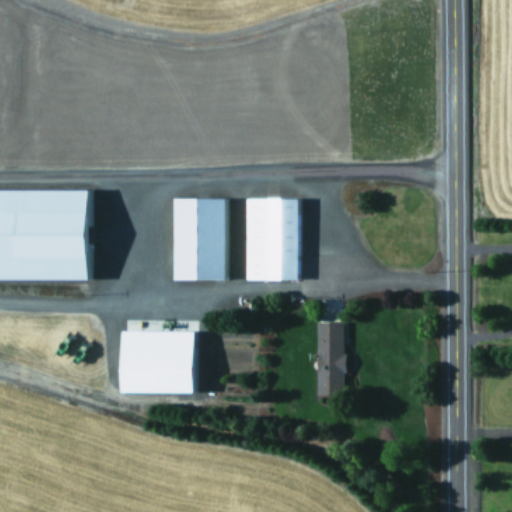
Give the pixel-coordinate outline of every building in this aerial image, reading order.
[(91,190),(0,189),(0,279),(90,280),(91,190)] [(176,280),(227,279),(227,198),(175,199),(176,280)] [(300,279),(299,198),(247,198),(247,279),(300,279)] [(344,322),(317,322),(318,395),(345,395),(344,322)] [(124,331),(124,392),(196,393),(197,331),(124,331)]
